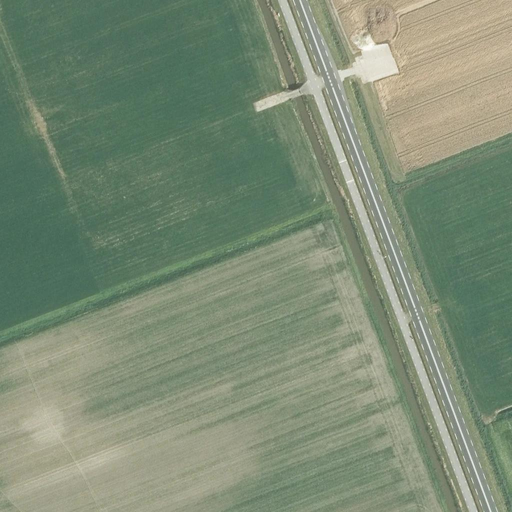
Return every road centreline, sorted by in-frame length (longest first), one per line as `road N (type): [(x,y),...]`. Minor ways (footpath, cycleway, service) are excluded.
road 1 (unclassified): [(473,511),(282,0)]
road 2 (primary): [(492,511),(301,0)]
road 3 (track): [(0,29),(61,175)]
road 4 (track): [(255,108),(394,55)]
